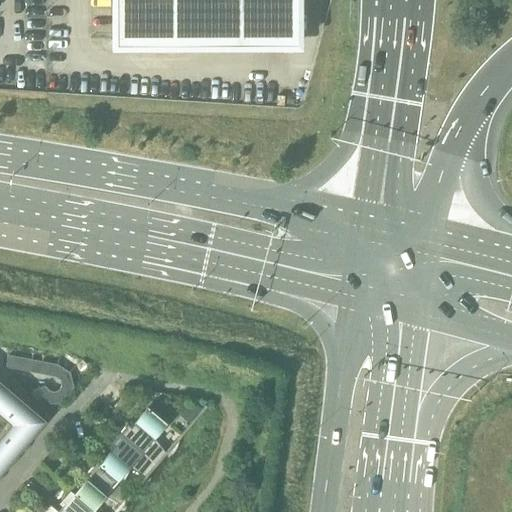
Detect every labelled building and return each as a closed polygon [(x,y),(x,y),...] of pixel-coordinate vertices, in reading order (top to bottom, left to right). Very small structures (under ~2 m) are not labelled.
[(116,0),(117,38),(291,38),(292,0),(116,0)] [(60,403),(67,399),(68,398),(74,387),(70,373),(58,365),(8,355),(6,367),(55,377),(60,380),(62,385),(59,389),(56,392),(52,392),(48,390),(46,386),(34,390),(40,399),(49,404),(60,403)] [(0,475),(46,421),(0,381),(0,475)] [(181,415),(190,423),(202,409),(193,402),(181,415)] [(155,438),(167,424),(148,407),(131,426),(128,423),(119,434),(156,466),(167,453),(155,438)] [(114,446),(99,465),(97,466),(120,486),(121,484),(130,468),(146,477),(156,466),(119,434),(111,443),(114,446)] [(97,466),(99,465),(95,461),(86,472),(90,475),(83,483),(74,476),(65,487),(70,491),(71,490),(74,493),(73,495),(92,511),(94,510),(105,497),(121,506),(132,493),(121,484),(120,486),(97,466)] [(65,504),(58,511),(50,505),(43,511),(96,511),(94,510),(92,511),(73,495),(74,493),(71,490),(70,491),(62,501),(65,504)]
